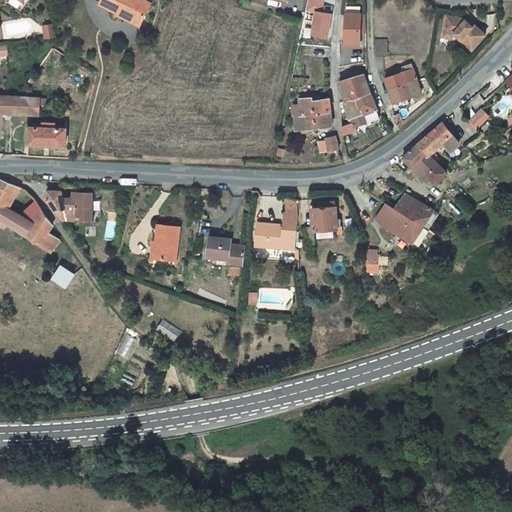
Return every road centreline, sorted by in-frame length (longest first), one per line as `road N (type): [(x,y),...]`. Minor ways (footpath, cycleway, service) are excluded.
road 1 (track): [(65,231),(105,293),(185,371),(205,451),(397,477),(503,511)]
road 2 (tertiary): [(511,43),(390,148),(347,173),(299,179),(24,168)]
road 3 (secondary): [(511,318),(263,400),(16,433)]
road 4 (residential): [(336,0),(330,109),(341,154)]
road 5 (residential): [(368,0),(367,71),(391,127)]
